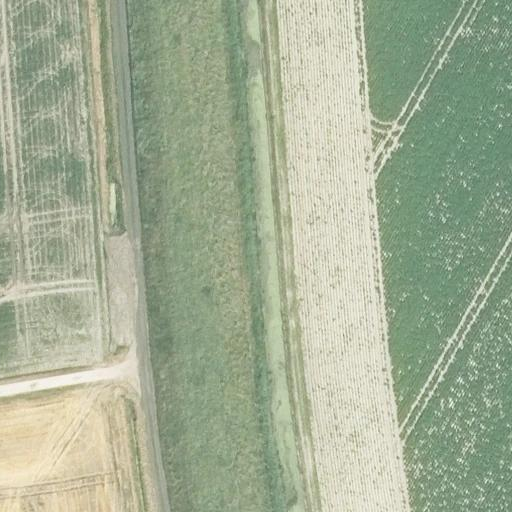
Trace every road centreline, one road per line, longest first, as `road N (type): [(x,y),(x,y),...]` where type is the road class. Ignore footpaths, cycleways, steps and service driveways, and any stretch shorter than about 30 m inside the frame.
road 1 (track): [(162,511),(139,367),(117,0)]
road 2 (track): [(139,367),(0,389)]
